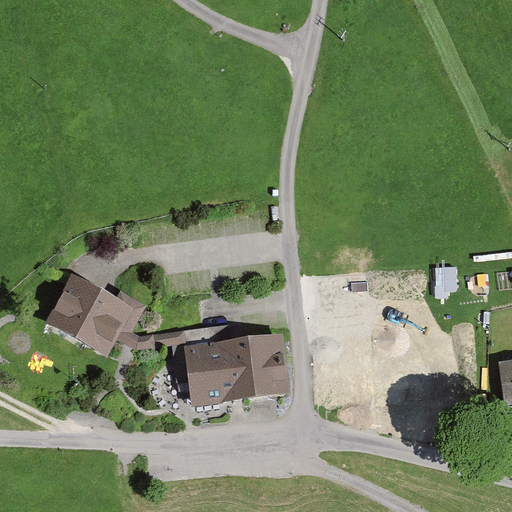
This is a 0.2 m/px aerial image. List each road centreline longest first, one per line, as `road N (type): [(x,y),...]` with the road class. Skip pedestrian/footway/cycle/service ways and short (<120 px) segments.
road 1 (unclassified): [(305,59),(289,168),(305,434)]
road 2 (unclassified): [(305,434),(161,445),(0,442)]
road 3 (unclassified): [(511,480),(305,434)]
road 4 (unclassified): [(177,0),(246,39),(305,59)]
